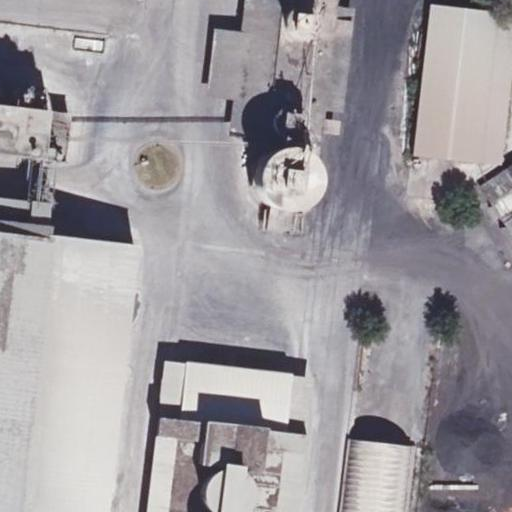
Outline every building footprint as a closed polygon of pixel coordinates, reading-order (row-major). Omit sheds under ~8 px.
[(0,0),(0,25),(106,40),(111,0),(0,0)] [(264,140),(280,1),(269,0),(244,0),(241,33),(214,30),(205,97),(232,100),(228,136),(264,140)] [(322,110),(334,7),(335,0),(280,0),(280,1),(264,140),(318,146),(322,110)] [(497,13),(428,6),(412,156),(480,163),(497,13)] [(353,9),(334,7),(322,110),(341,113),(353,9)] [(0,156),(63,164),(69,116),(0,107),(0,156)] [(266,153),(257,162),(253,169),(252,183),(253,189),(259,200),(269,208),(280,211),(286,211),(293,210),(299,207),(306,202),(309,198),(312,192),(314,184),(315,178),(313,172),(308,161),(301,154),(290,149),(278,149),(266,153)] [(511,167),(481,188),(511,234),(511,167)] [(24,236),(42,238),(46,201),(28,199),(24,236)] [(24,236),(0,233),(0,511),(15,511),(16,508),(32,510),(36,478),(20,475),(49,239),(42,238),(24,236)] [(146,511),(168,511),(185,370),(290,384),(274,511),(295,511),(312,379),(164,361),(146,511)] [(185,370),(168,511),(274,511),(290,384),(185,370)] [(407,511),(415,446),(347,440),(338,511),(407,511)]
